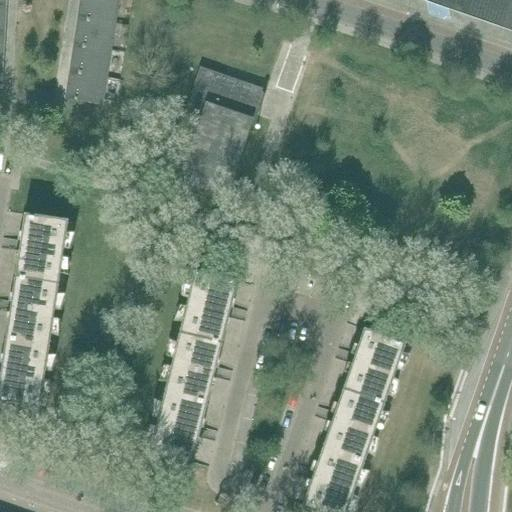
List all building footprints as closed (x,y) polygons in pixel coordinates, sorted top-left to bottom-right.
[(114,24),(117,0),(80,0),(78,18),(96,21),(114,24)] [(511,0),(443,0),(511,23),(511,0)] [(114,24),(96,21),(78,18),(74,45),(110,50),(114,24)] [(106,77),(110,50),(74,45),(70,72),(88,74),(106,77)] [(228,78),(221,75),(199,68),(172,146),(188,152),(177,184),(224,201),(252,120),(255,121),(265,91),(237,81),(236,83),(227,80),(228,78)] [(106,77),(88,74),(70,72),(65,99),(102,104),(106,77)] [(57,283),(66,221),(25,215),(18,262),(15,277),(36,280),(57,283)] [(232,298),(236,282),(195,272),(180,333),(201,338),(221,343),(225,328),(230,307),(232,298)] [(57,283),(36,280),(15,277),(13,291),(12,302),(8,324),(6,338),(26,341),(47,344),(57,283)] [(403,344),(378,335),(364,330),(355,356),(344,389),(383,403),(403,344)] [(221,343),(201,338),(180,333),(165,393),(185,398),(206,403),(210,387),(217,358),(221,343)] [(47,344),(26,341),(6,338),(0,381),(0,400),(38,407),(47,344)] [(363,461),(383,403),(344,389),(323,448),(343,454),(363,461)] [(206,403),(185,398),(165,393),(150,454),(191,464),(200,428),(202,418),(206,403)] [(363,461),(343,454),(323,448),(312,482),(306,497),(302,507),(317,511),(344,511),(351,497),(363,461)]
